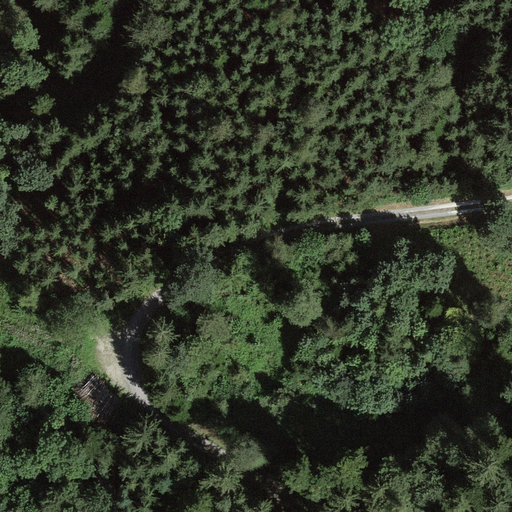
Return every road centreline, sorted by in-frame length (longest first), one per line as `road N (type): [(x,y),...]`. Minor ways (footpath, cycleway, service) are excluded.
road 1 (track): [(299,511),(144,400),(123,354),(132,331),(175,285),(289,231),(511,199)]
road 2 (track): [(76,102),(140,0)]
